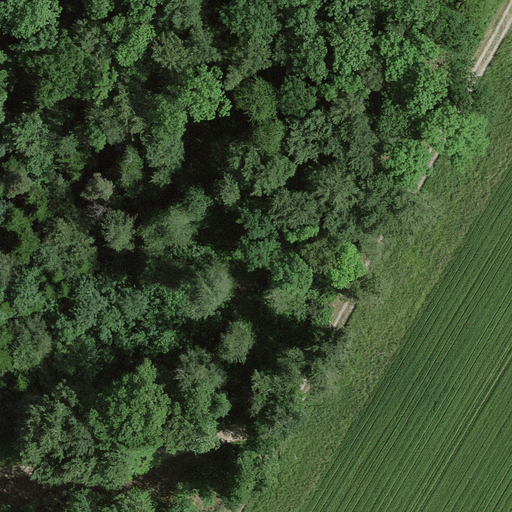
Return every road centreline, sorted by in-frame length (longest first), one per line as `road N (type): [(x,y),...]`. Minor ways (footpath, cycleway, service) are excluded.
road 1 (track): [(244,511),(511,2)]
road 2 (track): [(0,468),(121,461),(231,430),(284,430)]
